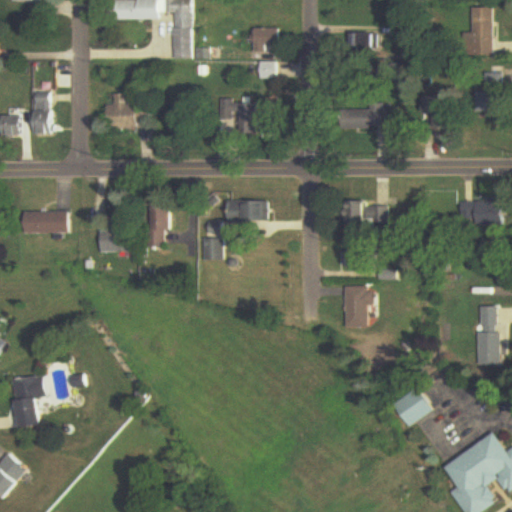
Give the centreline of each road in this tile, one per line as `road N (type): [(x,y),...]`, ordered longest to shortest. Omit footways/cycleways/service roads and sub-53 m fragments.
road 1 (tertiary): [(511,173),(0,172)]
road 2 (residential): [(311,0),(314,325)]
road 3 (residential): [(85,0),(85,174)]
